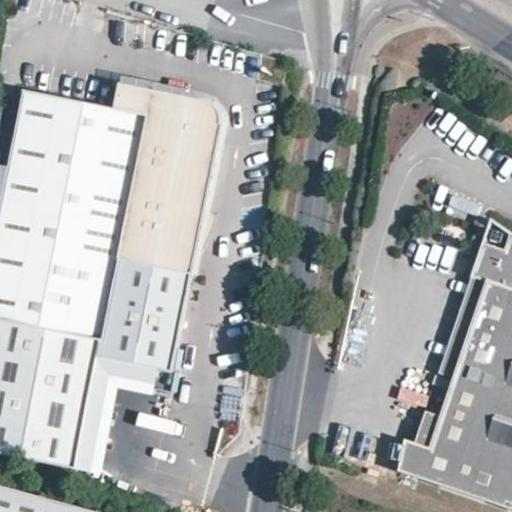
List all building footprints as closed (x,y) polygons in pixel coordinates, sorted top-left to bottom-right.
[(116,111),(25,92),(0,216),(0,454),(74,471),(97,358),(171,373),(222,127),(222,119),(217,109),(206,103),(121,86),(116,111)] [(511,234),(506,230),(498,252),(479,240),(467,280),(484,285),(452,383),(440,421),(430,452),(414,447),(406,445),(396,476),(511,511),(511,234)] [(484,285),(467,280),(436,377),(452,383),(484,285)] [(424,416),(414,447),(430,452),(440,421),(424,416)] [(85,511),(0,488),(0,511),(85,511)]
